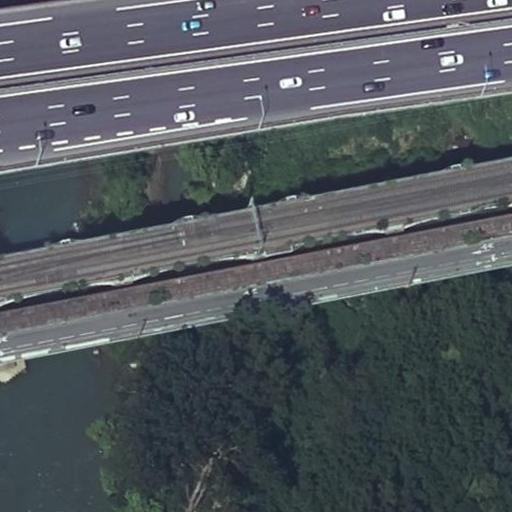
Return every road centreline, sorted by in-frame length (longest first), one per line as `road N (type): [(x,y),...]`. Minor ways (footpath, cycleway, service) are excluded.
road 1 (unclassified): [(511,246),(0,343)]
road 2 (motorway): [(0,123),(511,51)]
road 3 (motorway): [(372,0),(0,51)]
